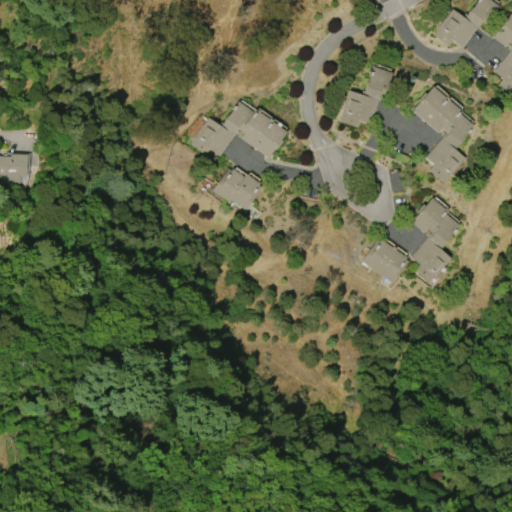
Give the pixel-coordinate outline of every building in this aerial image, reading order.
[(431,35),(450,9),(460,17),(463,13),(464,14),(475,0),(488,0),(496,6),(482,24),(479,22),(460,48),(450,41),(446,46),(431,35)] [(511,96),(497,85),(502,79),(493,72),(509,51),(510,52),(511,48),(511,46),(507,42),(504,47),(491,37),(510,12),(511,13),(511,96)] [(337,121),(347,91),(359,95),(361,91),(363,92),(371,67),(390,73),(383,95),(379,93),(369,124),(358,120),(355,127),(337,121)] [(436,132),(411,111),(431,87),(444,98),(445,97),(448,99),(447,100),(460,111),(458,114),(472,125),(455,145),(456,146),(453,150),(463,159),(443,183),(427,170),(432,165),(424,157),(445,132),(439,128),(436,132)] [(188,144),(207,118),(217,125),(220,122),(222,123),(237,102),(251,112),(253,110),(267,119),(268,118),(271,120),(270,121),(284,132),(278,140),(280,141),(274,150),(272,149),(266,157),(239,138),(242,134),(236,130),(218,156),(208,149),(204,155),(188,144)] [(0,155),(8,156),(8,154),(26,154),(25,177),(19,177),(19,185),(0,185),(0,155)] [(244,174),(258,184),(257,185),(260,187),(244,210),(229,199),(227,202),(211,191),(219,179),(222,181),(230,169),(242,177),(244,174)] [(449,258),(428,283),(413,270),(418,265),(409,257),(430,233),(425,228),(421,233),(409,222),(430,198),(442,209),(444,208),(446,210),(443,214),(456,226),(440,244),(441,245),(438,249),(449,258)] [(391,284),(360,261),(376,239),(379,241),(380,240),(390,248),(392,246),(395,248),(393,250),(404,258),(403,259),(407,262),(391,284)]
